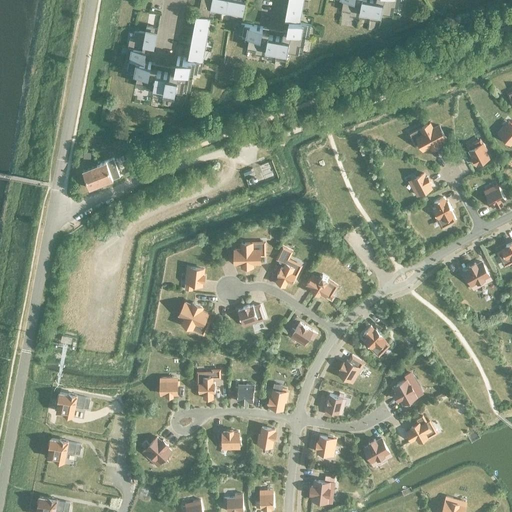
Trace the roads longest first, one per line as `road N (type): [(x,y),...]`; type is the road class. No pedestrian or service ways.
road 1 (residential): [(50,217),(323,122)]
road 2 (unclassified): [(0,488),(50,217)]
road 3 (unclassified): [(50,217),(90,0)]
